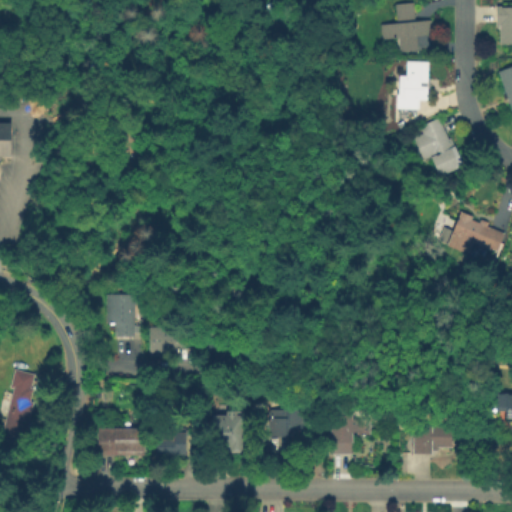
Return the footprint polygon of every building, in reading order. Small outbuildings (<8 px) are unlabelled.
[(266,7),(273,1),(279,9),(272,15),(266,7)] [(432,19),(434,34),(417,36),(419,49),(400,51),(399,37),(384,39),(382,25),(398,23),(396,5),(413,3),(415,21),(432,19)] [(497,6),(502,6),(502,8),(511,7),(511,44),(500,45),(499,29),(498,29),(497,6)] [(409,61),(429,62),(430,101),(426,101),(430,111),(413,118),(410,108),(408,108),(408,100),(402,100),(402,76),(409,76),(409,61)] [(511,106),(499,71),(511,66),(511,106)] [(439,117),(449,139),(451,138),(457,149),(455,150),(462,166),(440,176),(431,157),(424,160),(413,136),(419,133),(416,128),(439,117)] [(0,122),(12,123),(11,156),(6,156),(0,162),(0,122)] [(446,245),(460,211),(472,216),(471,219),(504,233),(496,252),(473,242),(468,254),(446,245)] [(136,326),(136,337),(121,337),(121,326),(109,326),(109,296),(136,296),(136,326)] [(179,348),(178,358),(151,358),(151,327),(179,327),(179,348)] [(209,354),(209,337),(220,337),(220,338),(225,338),(225,336),(232,336),(232,339),(235,339),(235,338),(246,338),(246,364),(216,364),(216,357),(214,357),(214,354),(209,354)] [(25,436),(23,446),(5,442),(14,404),(7,402),(14,372),(34,377),(28,403),(33,404),(25,436)] [(487,411),(487,396),(497,396),(497,393),(507,393),(507,396),(511,396),(511,419),(506,419),(506,411),(487,411)] [(304,433),(304,436),(265,436),(265,411),(304,411),(304,433)] [(243,431),(242,450),(215,450),(215,415),(243,415),(243,431)] [(332,455),(331,415),(352,415),(352,420),(370,420),(370,435),(357,435),(357,432),(352,432),(352,454),(332,455)] [(412,455),(413,426),(452,426),(452,449),(437,449),(437,451),(431,451),(431,455),(412,455)] [(144,430),(144,456),(100,456),(100,430),(144,430)] [(186,434),(186,459),(156,459),(156,434),(186,434)] [(186,455),(197,455),(197,469),(186,469),(186,455)]
